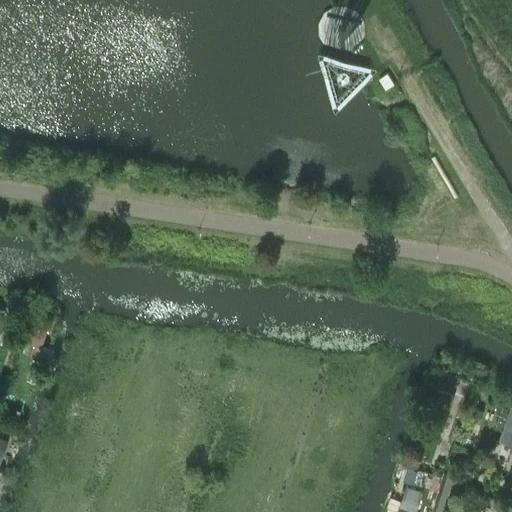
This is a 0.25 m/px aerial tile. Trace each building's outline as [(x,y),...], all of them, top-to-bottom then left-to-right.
[(41,344),(48,322),(30,316),(23,338),(41,344)] [(447,419),(455,393),(438,388),(429,413),(447,419)] [(511,431),(511,405),(510,405),(502,429),(511,431)] [(0,455),(4,457),(11,439),(0,435),(0,455)] [(405,485),(397,510),(403,511),(416,511),(423,491),(405,485)]
